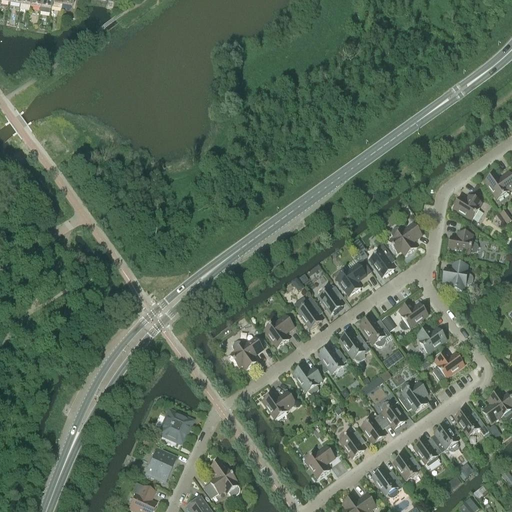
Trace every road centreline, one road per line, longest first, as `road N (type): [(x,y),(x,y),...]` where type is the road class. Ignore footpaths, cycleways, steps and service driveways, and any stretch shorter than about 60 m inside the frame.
road 1 (residential): [(176,511),(221,410),(418,272)]
road 2 (residential): [(307,511),(485,378),(481,358),(418,272)]
road 3 (secondary): [(511,51),(250,241)]
road 4 (secondary): [(250,241),(197,275),(125,340),(90,395),(59,475)]
road 5 (secondary): [(59,475),(131,357),(250,241)]
road 6 (residential): [(418,272),(429,259),(440,195),(511,141)]
road 7 (unknown): [(56,234),(75,278),(11,330),(0,354)]
